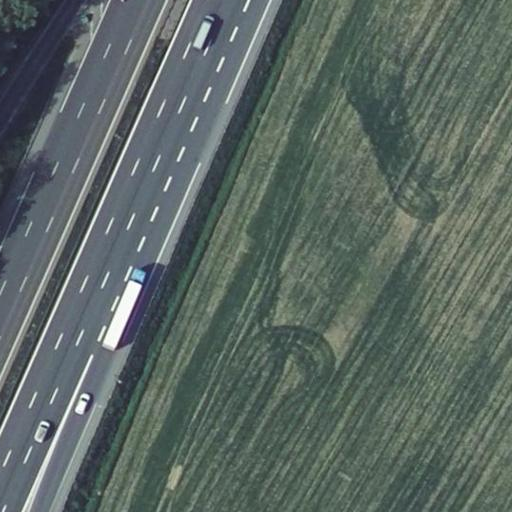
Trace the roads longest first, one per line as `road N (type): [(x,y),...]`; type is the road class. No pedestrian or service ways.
road 1 (motorway): [(139,0),(0,319)]
road 2 (motorway): [(0,500),(124,219)]
road 3 (motorway): [(39,511),(101,364),(124,219)]
road 4 (motorway): [(124,219),(220,0)]
road 5 (motorway): [(75,0),(0,120)]
